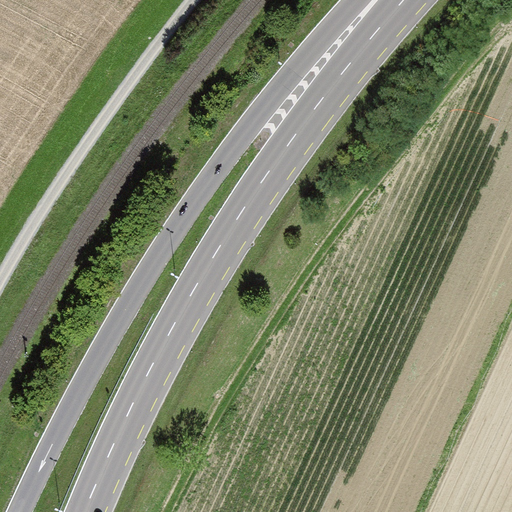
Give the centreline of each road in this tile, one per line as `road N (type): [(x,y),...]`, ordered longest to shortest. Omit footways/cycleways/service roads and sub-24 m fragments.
road 1 (secondary): [(357,0),(239,136),(108,343),(21,511)]
road 2 (secondary): [(86,511),(194,290),(266,177),(406,0)]
road 3 (track): [(173,511),(348,220),(511,33)]
road 4 (track): [(0,288),(50,199),(195,0)]
